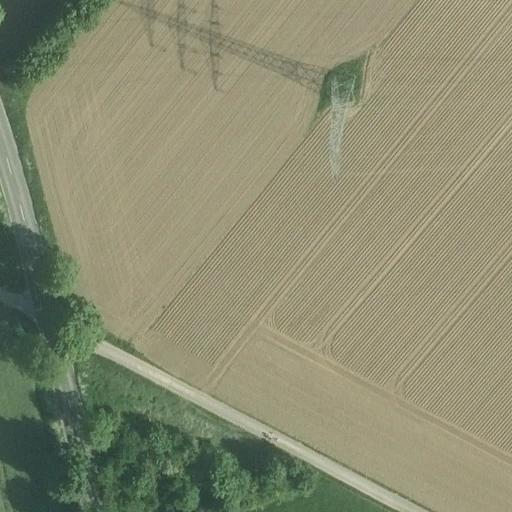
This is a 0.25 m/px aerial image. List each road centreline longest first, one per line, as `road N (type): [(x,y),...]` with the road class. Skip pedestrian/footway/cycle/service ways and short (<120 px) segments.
road 1 (unclassified): [(46,315),(415,511)]
road 2 (secondary): [(94,511),(46,315)]
road 3 (secondary): [(46,315),(0,136)]
